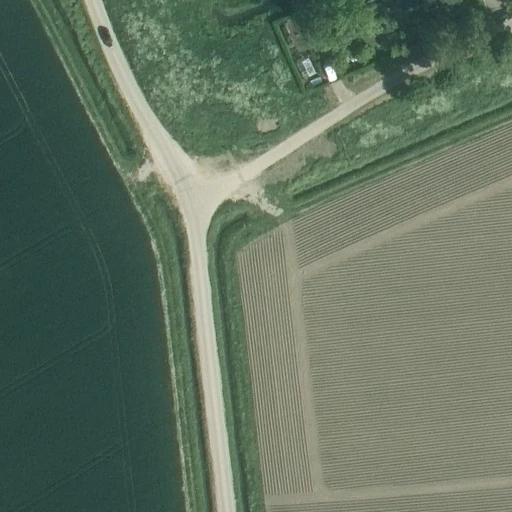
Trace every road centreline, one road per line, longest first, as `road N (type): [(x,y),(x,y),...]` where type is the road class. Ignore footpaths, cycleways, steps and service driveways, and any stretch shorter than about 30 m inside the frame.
road 1 (residential): [(192,209),(364,95),(511,23)]
road 2 (unclassified): [(228,511),(192,209)]
road 3 (unclassified): [(192,209),(129,94),(90,0)]
